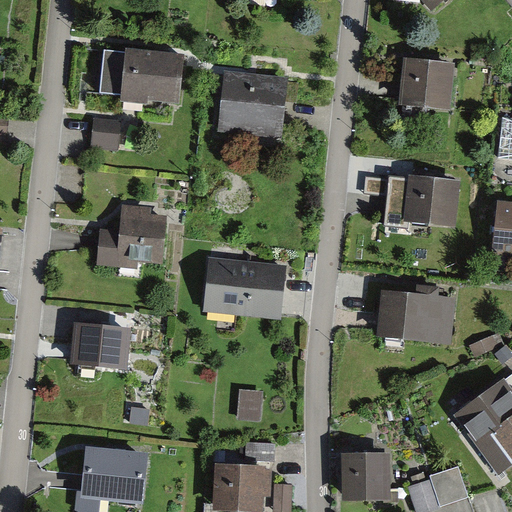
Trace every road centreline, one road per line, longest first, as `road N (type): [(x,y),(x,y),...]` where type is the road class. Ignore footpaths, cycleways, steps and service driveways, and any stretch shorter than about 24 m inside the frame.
road 1 (residential): [(5,511),(64,0)]
road 2 (residential): [(320,511),(314,408),(348,0)]
